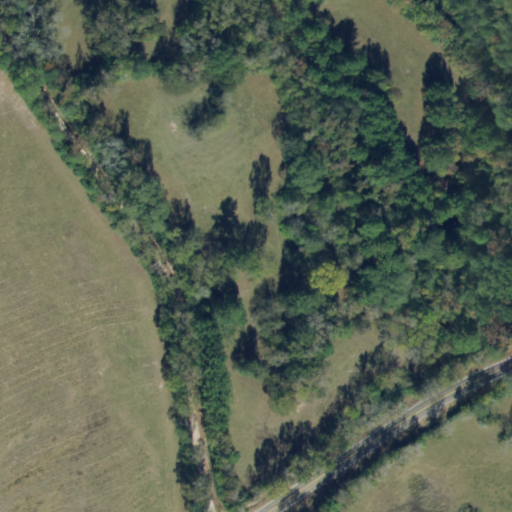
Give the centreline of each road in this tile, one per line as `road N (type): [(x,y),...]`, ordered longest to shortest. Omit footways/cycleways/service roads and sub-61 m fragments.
road 1 (residential): [(201,511),(175,459),(116,224),(0,57)]
road 2 (secondary): [(511,365),(405,422),(272,511)]
